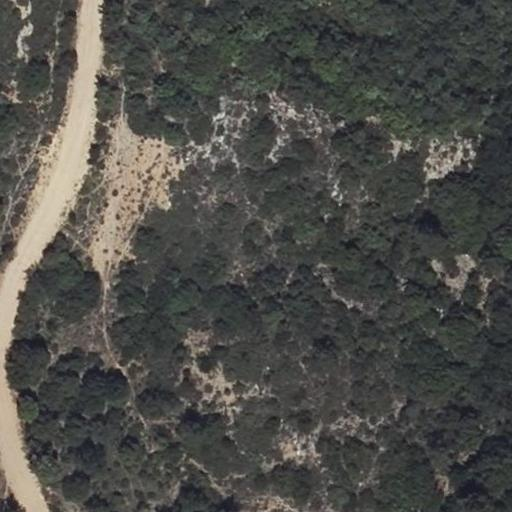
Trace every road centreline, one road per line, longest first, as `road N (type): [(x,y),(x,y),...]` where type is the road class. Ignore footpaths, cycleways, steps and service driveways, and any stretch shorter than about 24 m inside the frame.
road 1 (track): [(89,0),(94,28),(41,240),(0,291)]
road 2 (track): [(0,304),(8,380),(44,511)]
